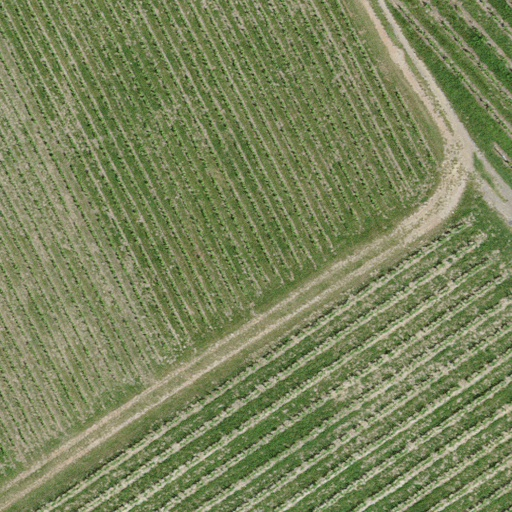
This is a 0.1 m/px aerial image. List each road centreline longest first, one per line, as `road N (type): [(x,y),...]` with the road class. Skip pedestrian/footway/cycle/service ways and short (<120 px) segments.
road 1 (track): [(0,504),(484,174)]
road 2 (track): [(484,174),(373,0)]
